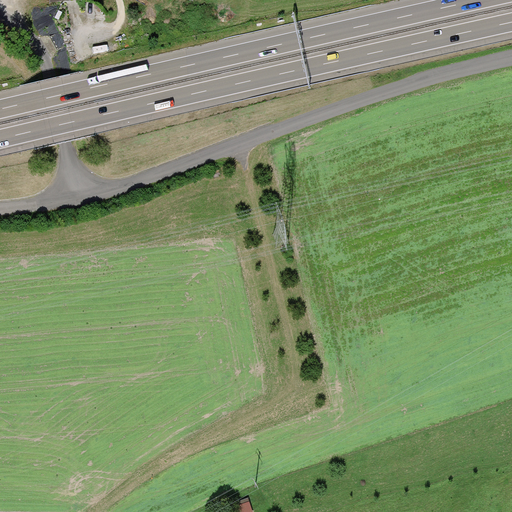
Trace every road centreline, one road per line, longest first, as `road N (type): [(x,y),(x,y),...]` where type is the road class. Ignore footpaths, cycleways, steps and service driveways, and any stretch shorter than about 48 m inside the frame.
road 1 (motorway): [(0,139),(511,22)]
road 2 (motorway): [(477,0),(0,109)]
road 3 (unclassified): [(511,59),(421,80),(123,186),(75,195)]
road 4 (track): [(239,144),(296,360)]
road 5 (residential): [(75,195),(43,49),(0,15)]
